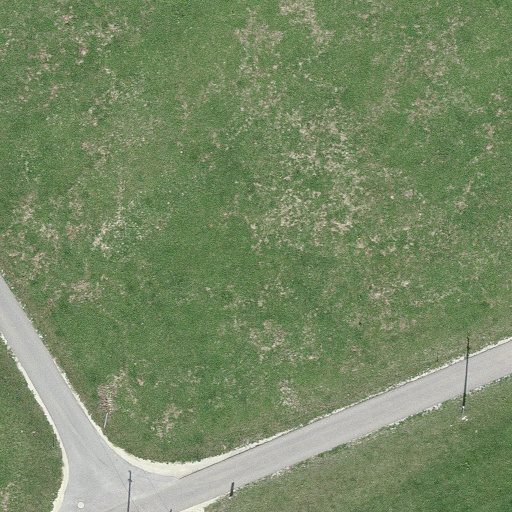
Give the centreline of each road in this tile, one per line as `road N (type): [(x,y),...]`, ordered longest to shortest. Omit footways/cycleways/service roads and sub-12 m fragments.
road 1 (unclassified): [(151,511),(511,356)]
road 2 (track): [(125,511),(0,296)]
